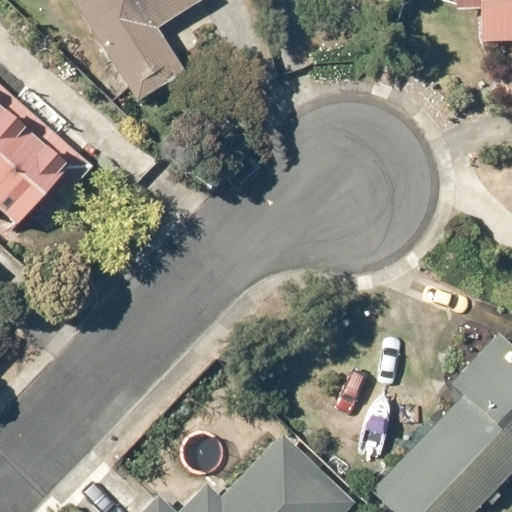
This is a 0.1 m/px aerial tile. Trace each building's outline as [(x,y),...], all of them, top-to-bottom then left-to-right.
[(70,0),(135,106),(189,74),(156,19),(188,0),(70,0)] [(511,0),(490,0),(493,42),(511,40),(511,0)] [(91,161),(0,81),(0,207),(28,232),(91,161)] [(511,344),(499,332),(453,382),(465,393),(377,488),(402,511),(481,511),(511,479),(511,344)] [(144,511),(350,511),(362,501),(285,427),(226,488),(213,475),(183,507),(160,496),(144,511)]
